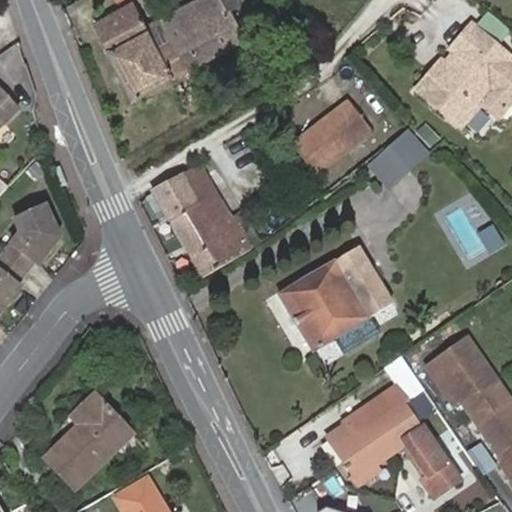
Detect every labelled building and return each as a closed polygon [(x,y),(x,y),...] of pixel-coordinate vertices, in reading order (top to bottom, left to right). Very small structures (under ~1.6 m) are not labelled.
[(94,23),(99,32),(139,11),(133,0),(94,23)] [(196,0),(163,18),(190,69),(244,40),(229,12),(226,13),(217,0),(196,0)] [(132,100),(190,69),(163,18),(148,26),(139,11),(99,32),(108,49),(106,52),(132,100)] [(458,56),(447,69),(438,79),(432,74),(419,89),(461,126),(481,103),(494,91),(509,105),(511,101),(511,59),(474,26),(453,51),(458,56)] [(438,79),(447,69),(441,64),(432,74),(438,79)] [(0,128),(20,108),(0,88),(0,128)] [(497,119),(509,105),(494,91),(481,103),(497,119)] [(313,178),(371,136),(348,104),(290,146),(313,178)] [(431,148),(442,138),(426,122),(415,131),(431,148)] [(430,153),(411,130),(391,145),(411,169),(430,153)] [(411,169),(391,145),(370,161),(388,186),(411,169)] [(68,184),(61,166),(54,168),(61,187),(68,184)] [(154,195),(204,276),(254,248),(242,230),(247,226),(240,215),(231,220),(198,168),(154,195)] [(0,175),(0,202),(2,204),(12,194),(9,190),(13,186),(0,175)] [(24,238),(0,265),(0,317),(23,291),(19,288),(38,266),(41,270),(65,243),(48,213),(18,229),(24,238)] [(358,248),(279,295),(313,353),(349,331),(370,319),(370,316),(393,304),(358,248)] [(349,331),(358,346),(379,334),(370,319),(349,331)] [(511,400),(470,338),(436,362),(508,467),(511,467),(511,400)] [(353,478),(375,463),(402,444),(428,479),(421,484),(436,503),(462,485),(422,430),(416,434),(409,424),(397,407),(402,403),(392,388),(336,426),(339,429),(325,439),(352,476),(353,478)] [(434,407),(423,390),(397,407),(409,424),(434,407)] [(139,445),(91,398),(71,419),(78,426),(46,459),(77,490),(115,452),(124,461),(139,445)] [(382,474),(375,463),(353,478),(352,476),(349,479),(357,491),(382,474)] [(433,505),(436,511),(462,511),(490,495),(479,477),(433,505)] [(165,511),(146,481),(116,500),(122,511),(165,511)] [(365,511),(358,496),(351,495),(317,511),(365,511)]
